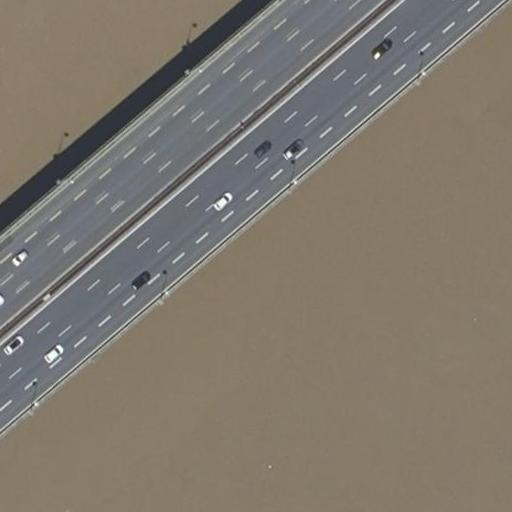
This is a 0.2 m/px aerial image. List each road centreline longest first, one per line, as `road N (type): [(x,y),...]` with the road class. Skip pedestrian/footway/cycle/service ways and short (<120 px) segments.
road 1 (trunk): [(0,373),(437,0)]
road 2 (trunk): [(340,0),(0,293)]
